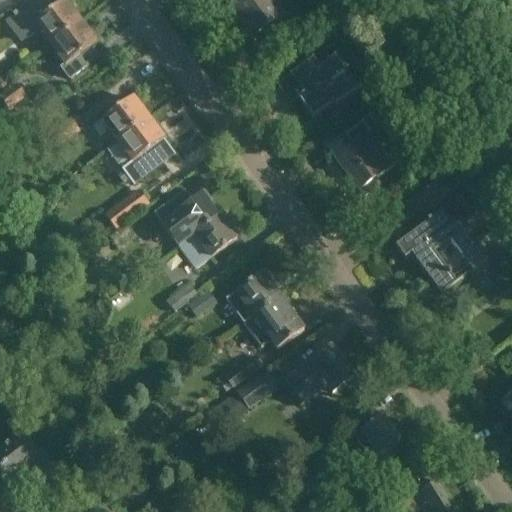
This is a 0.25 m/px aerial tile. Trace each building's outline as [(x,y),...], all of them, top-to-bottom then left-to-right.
[(48,0),(38,0),(7,24),(22,44),(38,32),(48,45),(79,22),(65,3),(59,8),(56,10),(48,0)] [(269,0),(236,0),(228,6),(251,38),(264,29),(280,51),(291,43),(290,41),(308,28),(295,11),(284,19),(269,0)] [(96,45),(79,22),(48,45),(64,66),(59,69),(69,82),(87,68),(79,58),(96,45)] [(313,60),(312,59),(276,85),(290,104),(296,99),(312,119),(333,104),(335,107),(358,90),(355,85),(367,76),(340,40),(313,60)] [(434,93),(419,75),(399,92),(409,104),(420,95),(425,101),(434,93)] [(16,85),(0,97),(9,111),(27,98),(16,85)] [(102,122),(118,144),(149,120),(133,99),(102,122)] [(337,163),(334,165),(342,176),(346,174),(359,193),(360,192),(364,198),(378,188),(374,182),(396,166),(373,136),(380,131),(370,118),(341,139),(350,151),(336,162),(337,163)] [(81,133),(70,120),(49,135),(59,149),(81,133)] [(149,120),(118,144),(134,164),(123,173),(133,186),(175,155),(164,142),(165,141),(149,120)] [(409,203),(421,219),(459,189),(447,173),(409,203)] [(150,207),(138,191),(103,218),(115,234),(124,227),(150,207)] [(185,192),(154,216),(179,248),(219,218),(211,207),(213,206),(204,195),(193,203),(185,192)] [(411,255),(441,295),(487,262),(465,232),(469,229),(462,221),(452,228),(441,213),(396,247),(405,259),(411,255)] [(219,218),(179,248),(196,271),(237,241),(219,218)] [(132,239),(124,227),(115,234),(107,239),(116,251),(132,239)] [(243,325),(280,298),(262,274),(236,294),(226,302),(243,325)] [(198,297),(190,286),(167,304),(174,314),(198,297)] [(217,304),(209,293),(188,308),(196,319),(217,304)] [(304,331),(280,298),(243,325),(261,350),(271,342),(277,351),(304,331)] [(299,373),(287,383),(303,404),(327,386),(332,393),(353,378),(332,348),(299,372),(299,373)] [(255,359),(226,380),(233,391),(262,370),(255,359)] [(266,373),(237,395),(248,410),(277,388),(266,373)] [(237,395),(208,417),(218,432),(248,410),(237,395)] [(511,398),(502,406),(511,419),(511,398)] [(400,442),(381,416),(354,437),(362,449),(372,463),(369,466),(377,477),(397,462),(389,450),(400,442)] [(36,461),(57,487),(71,477),(47,446),(39,453),(22,432),(0,449),(0,479),(5,485),(36,461)] [(456,511),(438,482),(420,492),(432,511),(456,511)]
